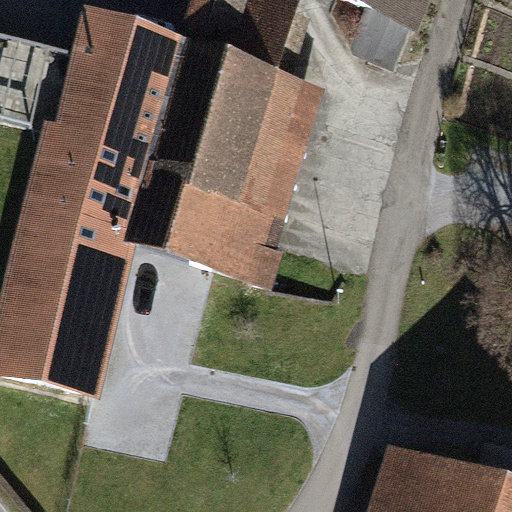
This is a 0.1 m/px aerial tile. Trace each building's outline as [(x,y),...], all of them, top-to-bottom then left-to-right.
[(183,0),(171,40),(115,254),(260,294),(316,95),(263,80),(285,0),(183,0)] [(421,0),(355,0),(360,2),(343,52),(390,72),(421,0)] [(115,254),(171,40),(77,16),(67,56),(49,133),(0,312),(0,368),(80,389),(115,254)] [(0,120),(49,133),(67,56),(0,40),(0,120)] [(511,511),(511,475),(387,435),(362,511),(511,511)]
